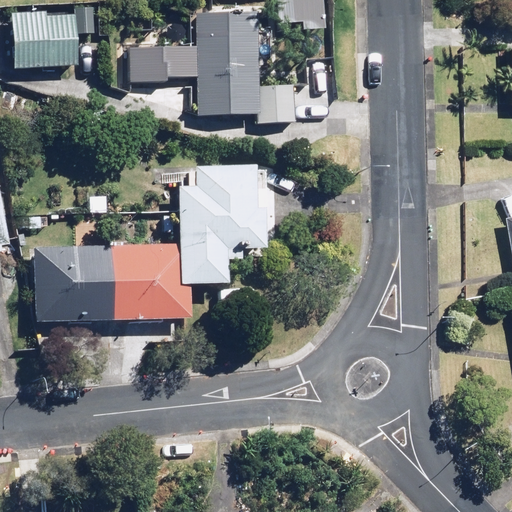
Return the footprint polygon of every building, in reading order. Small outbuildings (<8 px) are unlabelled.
[(275,0),(276,24),(305,23),(305,30),(328,29),(326,0),(275,0)] [(80,13),(15,11),(13,67),(80,69),(82,34),(96,34),(97,8),(81,7),(80,13)] [(198,45),(176,45),(176,48),(127,48),(128,83),(171,83),(171,77),(199,77),(199,114),(258,114),(258,124),(297,124),(297,87),(261,87),(261,16),(198,17),(198,45)] [(511,48),(503,48),(502,108),(511,108),(511,48)] [(246,259),(245,244),(255,244),(255,249),(270,249),(268,188),(261,188),(260,164),(198,166),(199,186),(182,186),(183,241),(34,245),(36,322),(195,318),(194,284),(233,283),(233,259),(246,259)] [(0,183),(0,248),(11,246),(0,183)] [(511,220),(500,222),(509,277),(511,276),(511,220)]
